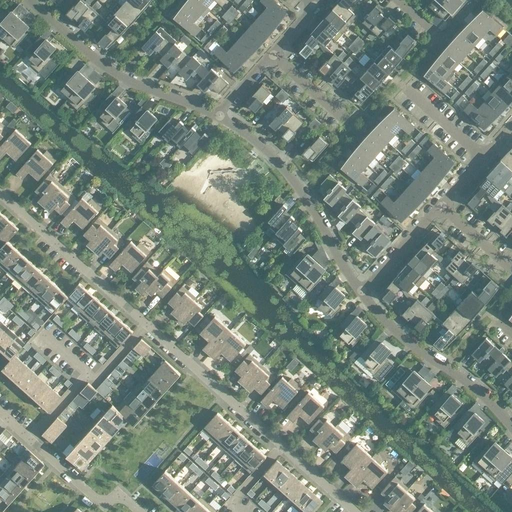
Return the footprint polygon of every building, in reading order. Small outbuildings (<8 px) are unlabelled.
[(89,5),(85,1),(83,0),(79,0),(80,0),(75,6),(74,5),(67,13),(73,19),(75,17),(77,19),(89,5)] [(144,11),(131,0),(120,0),(118,2),(122,6),(137,19),(141,14),(140,12),(142,10),(143,11),(144,11)] [(147,0),(131,0),(144,11),(148,5),(147,4),(149,2),(150,3),(151,2),(147,0)] [(186,2),(200,15),(207,7),(198,0),(187,0),(186,2)] [(246,0),(241,6),(245,10),(253,0),(246,0)] [(273,0),(262,0),(261,2),(268,8),(268,7),(282,20),(288,12),(283,8),(282,9),(279,6),(280,5),(273,0)] [(340,0),(340,1),(355,15),(359,11),(350,7),(355,2),(356,2),(357,0),(340,0)] [(433,0),(429,5),(429,6),(431,4),(433,5),(431,8),(437,13),(448,0),(433,0)] [(448,0),(437,13),(443,18),(445,16),(447,17),(445,19),(445,20),(450,15),(452,17),(452,18),(468,0),(467,0),(466,0),(448,0)] [(97,1),(92,7),(96,11),(101,5),(97,1)] [(358,17),(355,15),(340,1),(335,6),(336,7),(334,10),(333,8),(332,9),(350,25),(358,17)] [(137,19),(122,6),(118,2),(111,10),(115,14),(129,27),(134,22),(133,20),(135,18),(136,19),(137,19)] [(186,2),(179,10),(193,22),(200,15),(186,2),(185,2),(186,2)] [(369,15),(364,20),(359,11),(355,15),(358,17),(363,22),(362,22),(366,25),(370,29),(383,15),(381,13),(382,11),(376,5),(368,14),(369,15)] [(230,24),(239,13),(232,6),(222,17),(230,24)] [(92,21),(97,16),(103,24),(106,21),(104,19),(99,14),(96,11),(92,7),(79,21),(81,23),(79,25),(86,30),(93,22),(92,21)] [(268,8),(262,15),(276,28),(276,27),(282,20),(268,7),(268,8)] [(350,25),(332,9),(328,14),(329,15),(327,18),(325,16),(325,17),(343,33),(350,25)] [(475,16),(489,28),(489,29),(497,36),(505,27),(504,26),(491,15),(490,17),(487,14),(488,13),(483,9),(475,16)] [(129,27),(115,14),(111,10),(104,19),(106,21),(122,35),(127,30),(125,28),(127,26),(129,27)] [(194,35),(200,28),(193,22),(179,10),(174,17),(179,22),(179,21),(182,24),(181,24),(194,35)] [(0,40),(0,41),(20,19),(15,14),(13,16),(11,14),(13,12),(12,11),(7,16),(5,14),(6,14),(5,13),(0,19),(0,40),(0,41),(0,40)] [(262,15),(255,23),(269,36),(269,35),(275,28),(276,28),(262,15)] [(489,28),(475,16),(468,24),(482,37),(489,29),(489,28)] [(343,33),(325,17),(320,22),(322,23),(320,26),(318,24),(318,25),(333,38),(340,30),(343,34),(343,33)] [(372,31),(376,34),(380,38),(380,37),(385,42),(388,44),(391,40),(382,35),(387,30),(387,31),(395,22),(389,17),(387,19),(385,17),(372,31)] [(20,19),(0,41),(0,42),(4,37),(12,44),(11,45),(12,45),(15,47),(14,48),(28,33),(27,32),(26,33),(24,31),(29,26),(28,26),(26,28),(24,26),(26,24),(20,19)] [(207,31),(211,34),(221,24),(217,20),(207,31)] [(99,42),(105,48),(107,46),(109,48),(122,35),(106,21),(103,24),(112,29),(107,34),(106,34),(99,42)] [(255,23),(248,30),(263,43),(262,42),(268,35),(269,36),(255,23)] [(482,37),(468,24),(460,33),(474,45),(482,37)] [(333,38),(318,25),(313,30),(314,31),(312,34),(311,33),(325,46),(333,38)] [(365,34),(370,29),(366,25),(361,31),(365,34)] [(160,26),(142,47),(147,52),(149,49),(152,52),(150,54),(155,49),(157,50),(163,56),(164,56),(173,46),(175,44),(177,41),(160,26)] [(213,36),(217,40),(227,29),(223,26),(213,36)] [(248,30),(241,38),(256,51),(255,50),(261,43),(262,44),(263,43),(248,30)] [(376,34),(372,31),(367,36),(371,40),(376,34)] [(302,50),(300,52),(306,57),(314,49),(313,48),(318,43),(323,51),(326,48),(325,46),(311,33),(300,48),(302,50)] [(474,45),(460,33),(452,41),(466,54),(474,45)] [(401,43),(396,48),(391,40),(388,44),(403,58),(415,44),(412,42),(414,40),(408,34),(400,42),(401,43)] [(511,37),(511,35),(510,34),(503,41),(506,44),(511,37)] [(38,73),(39,73),(53,58),(52,57),(51,58),(48,56),(56,47),(55,47),(54,48),(49,42),(48,43),(45,41),(47,40),(47,39),(45,41),(40,37),(41,36),(41,35),(24,54),(25,53),(30,58),(29,58),(30,59),(31,58),(34,61),(30,64),(39,72),(38,73)] [(186,48),(190,39),(183,35),(179,44),(186,48)] [(357,46),(362,40),(358,37),(353,42),(357,46)] [(241,38),(234,45),(248,58),(249,58),(248,58),(255,51),(256,51),(241,38)] [(366,44),(363,41),(362,40),(357,46),(361,49),(366,44)] [(466,54),(452,41),(445,50),(459,62),(466,54)] [(352,51),(357,46),(353,42),(348,48),(352,51)] [(403,58),(388,44),(385,42),(389,45),(382,53),(396,66),(401,61),(400,60),(402,57),(403,58)] [(499,42),(494,48),(498,51),(503,46),(499,42)] [(175,44),(173,46),(164,56),(163,56),(160,60),(165,64),(167,62),(170,64),(168,66),(169,67),(173,61),(175,63),(182,68),(182,69),(191,58),(175,44)] [(228,53),(241,65),(248,58),(248,59),(248,58),(234,45),(228,53)] [(221,46),(214,54),(227,65),(227,64),(230,67),(229,67),(234,72),(241,65),(228,53),(221,46)] [(356,55),(361,49),(357,46),(352,51),(356,55)] [(319,69),(325,74),(327,73),(329,74),(342,60),(338,57),(334,54),(326,48),(323,51),(332,56),(327,61),(327,60),(319,69)] [(493,57),(498,51),(494,48),(489,53),(493,57)] [(504,48),(500,53),(504,57),(509,52),(504,48)] [(459,62),(445,50),(437,58),(451,71),(459,62)] [(343,51),(338,57),(342,60),(347,55),(343,51)] [(396,66),(382,53),(375,61),(371,58),(389,74),(394,69),(392,68),(394,65),(396,67),(396,66)] [(499,63),(504,57),(500,53),(495,59),(499,63)] [(193,56),(191,58),(182,69),(182,68),(178,72),(184,77),(186,74),(188,76),(186,79),(187,79),(192,74),(193,75),(196,72),(203,78),(210,71),(209,70),(193,56)] [(349,57),(344,62),(348,66),(353,60),(349,57)] [(389,74),(371,58),(364,66),(382,82),(386,77),(385,76),(387,73),(389,75),(389,74)] [(451,71),(437,58),(430,67),(443,79),(444,79),(447,82),(455,74),(451,71)] [(483,59),(478,65),(483,69),(487,63),(483,59)] [(345,77),(350,71),(355,80),(358,76),(356,74),(351,70),(351,69),(348,66),(344,62),(331,76),(333,78),(332,80),(338,86),(346,77),(345,77)] [(478,74),(483,69),(478,65),(474,70),(478,74)] [(489,65),(484,70),(489,74),(493,68),(489,65)] [(382,82),(364,66),(356,74),(358,76),(374,90),(379,85),(378,84),(380,82),(381,83),(382,82)] [(443,79),(430,67),(424,75),(429,79),(429,78),(432,81),(430,83),(435,87),(436,86),(444,93),(451,85),(447,82),(444,79),(443,79)] [(211,68),(209,70),(210,71),(203,78),(197,84),(202,89),(204,87),(207,89),(205,91),(205,92),(210,86),(212,88),(212,87),(219,94),(228,83),(211,68)] [(484,79),(489,74),(484,70),(480,76),(484,79)] [(66,101),(87,78),(81,73),(79,75),(77,73),(79,71),(78,71),(74,76),(71,74),(72,73),(71,73),(58,88),(59,88),(60,87),(62,89),(61,90),(62,90),(70,96),(66,101)] [(359,101),(361,103),(374,90),(358,76),(355,80),(364,84),(359,90),(358,89),(351,97),(357,103),(359,101)] [(468,76),(463,82),(467,85),(472,80),(468,76)] [(511,79),(508,76),(501,84),(498,81),(497,81),(511,94),(511,79)] [(87,78),(66,101),(67,101),(67,100),(78,110),(77,110),(77,111),(94,93),(93,92),(93,93),(90,91),(95,86),(94,85),(92,87),(90,85),(92,83),(87,78)] [(511,100),(511,94),(497,81),(490,90),(507,106),(511,100)] [(462,91),(467,85),(463,82),(458,87),(462,91)] [(474,82),(469,87),(473,91),(478,85),(474,82)] [(250,106),(256,111),(263,103),(263,102),(271,93),(262,85),(248,101),(251,104),(250,106)] [(453,86),(447,92),(451,96),(457,89),(453,86)] [(469,96),(473,91),(469,87),(464,93),(469,96)] [(278,101),(286,93),(282,89),(275,97),(278,101)] [(507,106),(490,90),(489,90),(493,93),(486,102),(499,114),(507,106)] [(457,91),(450,98),(453,101),(460,93),(457,91)] [(109,130),(110,131),(124,115),(123,114),(122,116),(119,113),(127,104),(126,104),(125,105),(120,100),(119,101),(116,99),(118,97),(117,96),(116,98),(111,94),(112,93),(111,92),(95,111),(96,111),(101,115),(100,116),(101,116),(101,115),(104,118),(101,121),(110,129),(109,130)] [(289,96),(286,93),(278,101),(282,104),(289,96)] [(462,95),(455,103),(458,106),(465,98),(462,95)] [(499,114),(486,102),(478,110),(492,123),(499,114)] [(478,110),(471,104),(464,111),(472,118),(471,119),(476,124),(477,122),(480,124),(480,125),(485,129),(492,123),(478,110)] [(139,143),(140,144),(154,128),(153,128),(152,129),(149,126),(157,118),(156,117),(155,118),(150,113),(149,114),(146,112),(148,110),(146,112),(141,107),(142,106),(125,124),(126,125),(126,124),(131,128),(130,129),(131,130),(132,129),(135,131),(132,135),(140,143),(139,143)] [(281,130),(295,114),(287,107),(278,116),(277,116),(270,124),(276,130),(278,128),(281,130)] [(394,108),(387,114),(401,127),(408,133),(414,126),(402,115),(401,115),(398,113),(399,112),(394,108)] [(295,114),(281,130),(284,133),(282,135),(289,141),(296,132),(295,131),(304,122),(295,114)] [(387,114),(380,122),(394,134),(401,127),(387,114)] [(171,117),(156,134),(163,140),(165,138),(168,140),(183,123),(180,120),(178,123),(171,117)] [(311,130),(319,122),(315,118),(308,126),(311,130)] [(0,121),(0,140),(9,130),(0,121)] [(315,133),(322,125),(319,122),(311,130),(315,133)] [(380,122),(374,129),(387,142),(394,134),(380,122)] [(183,123),(168,140),(175,146),(177,144),(181,147),(196,129),(192,126),(190,129),(183,123)] [(416,136),(420,130),(416,127),(411,133),(416,136)] [(16,129),(0,146),(0,158),(1,159),(7,151),(17,160),(31,143),(16,129)] [(202,135),(196,129),(181,147),(187,152),(189,150),(193,153),(208,136),(205,133),(202,135)] [(374,129),(367,137),(380,149),(387,142),(374,129)] [(420,131),(414,139),(417,141),(423,134),(420,131)] [(310,145),(302,153),(309,159),(310,157),(314,160),(328,144),(320,136),(311,146),(310,145)] [(422,146),(429,139),(426,136),(419,143),(422,146)] [(367,137),(360,145),(374,157),(380,149),(367,137)] [(411,139),(401,150),(405,154),(415,143),(411,139)] [(435,144),(428,151),(435,158),(449,170),(455,162),(452,159),(450,158),(449,159),(446,156),(447,155),(435,144)] [(360,145),(353,152),(367,164),(374,157),(360,145)] [(417,145),(408,156),(412,160),(422,149),(417,145)] [(38,149),(16,173),(23,179),(30,171),(39,180),(57,160),(47,151),(43,154),(38,149)] [(353,152),(346,160),(360,172),(367,164),(353,152)] [(511,155),(508,152),(503,157),(504,158),(502,160),(501,159),(500,160),(511,170),(511,155)] [(407,163),(399,156),(389,167),(397,174),(407,163)] [(165,158),(160,162),(166,168),(171,164),(165,158)] [(435,158),(428,165),(443,177),(449,170),(435,158)] [(360,172),(346,160),(341,167),(346,172),(346,171),(349,173),(349,174),(361,185),(367,178),(360,172)] [(511,175),(511,170),(500,160),(496,165),(497,166),(495,168),(493,167),(493,168),(508,181),(511,175)] [(428,165),(422,173),(436,185),(443,177),(428,165)] [(508,181),(493,168),(488,173),(490,174),(488,176),(486,175),(486,176),(501,189),(508,181)] [(384,170),(374,181),(378,184),(388,173),(384,170)] [(422,173),(415,180),(429,193),(436,185),(422,173)] [(49,174),(35,190),(42,196),(38,200),(45,206),(63,186),(49,174)] [(332,206),(338,199),(337,199),(344,192),(345,192),(346,190),(329,174),(320,185),(327,191),(329,193),(324,198),(324,199),(326,196),(329,199),(327,201),(332,206)] [(390,175),(380,186),(384,190),(394,179),(390,175)] [(501,189),(486,176),(481,181),(483,182),(480,184),(479,183),(479,184),(495,198),(497,200),(494,197),(501,189)] [(415,180),(408,188),(422,200),(429,193),(415,180)] [(373,183),(367,191),(370,193),(376,186),(373,183)] [(481,199),(486,193),(491,202),(495,198),(479,184),(468,198),(470,200),(468,202),(474,208),(482,199),(481,199)] [(63,186),(45,206),(51,212),(55,208),(62,214),(76,198),(63,186)] [(375,198),(382,191),(379,188),(372,195),(375,198)] [(408,188),(402,195),(415,208),(422,200),(408,188)] [(361,206),(345,192),(344,192),(337,199),(338,199),(344,205),(341,208),(343,210),(338,215),(339,216),(341,213),(343,216),(341,218),(346,223),(350,219),(349,219),(359,208),(359,209),(361,206)] [(279,195),(274,200),(279,204),(283,199),(279,195)] [(395,203),(394,203),(408,215),(415,208),(402,195),(395,203)] [(388,196),(381,204),(394,215),(394,214),(397,217),(402,222),(408,215),(394,203),(395,203),(388,196)] [(82,197),(61,221),(68,227),(74,219),(83,228),(101,208),(91,199),(88,202),(82,197)] [(509,211),(506,208),(502,204),(502,205),(497,200),(495,198),(491,202),(500,206),(495,212),(495,211),(487,219),(493,225),(495,223),(497,225),(510,211),(509,211)] [(284,204),(268,221),(272,224),(270,227),(276,233),(291,216),(285,210),(287,207),(284,204)] [(375,223),(359,209),(359,208),(349,219),(350,219),(356,225),(357,227),(353,232),(355,230),(358,233),(356,235),(361,240),(364,236),(373,225),(373,226),(375,223)] [(511,213),(500,227),(502,229),(500,231),(506,236),(511,229),(511,213)] [(3,215),(0,218),(0,233),(11,222),(3,215)] [(291,216),(276,233),(280,236),(280,235),(286,240),(287,241),(299,227),(292,222),(295,219),(291,216)] [(98,218),(84,234),(91,240),(87,244),(93,250),(111,230),(98,218)] [(11,222),(0,233),(0,237),(6,242),(6,243),(7,241),(8,241),(11,237),(19,229),(18,228),(11,222)] [(390,240),(373,226),(373,225),(364,236),(370,242),(372,243),(367,249),(370,247),(372,249),(370,252),(375,257),(390,240)] [(287,241),(286,240),(283,244),(287,247),(288,246),(294,252),(306,239),(300,233),(302,230),(299,227),(287,241)] [(111,230),(93,250),(100,256),(104,251),(111,257),(125,242),(111,230)] [(436,234),(423,247),(437,259),(439,260),(442,257),(433,252),(438,247),(439,248),(446,239),(440,234),(438,236),(436,234)] [(0,264),(15,248),(8,241),(7,241),(6,243),(6,242),(0,248),(0,264)] [(131,241),(110,265),(116,270),(123,263),(132,272),(147,255),(131,241)] [(437,259),(423,247),(418,252),(419,253),(417,255),(416,254),(415,254),(430,268),(437,259)] [(15,248),(0,264),(0,266),(7,272),(23,255),(15,248)] [(452,260),(447,265),(442,257),(439,260),(446,267),(446,268),(449,271),(453,274),(466,260),(464,258),(465,256),(459,251),(451,259),(452,260)] [(301,257),(286,274),(297,284),(316,262),(311,257),(309,259),(307,257),(309,255),(308,254),(303,260),(301,257)] [(430,268),(415,254),(411,260),(412,261),(410,263),(408,262),(426,279),(427,278),(423,275),(430,268)] [(23,255),(7,272),(15,279),(30,262),(23,255)] [(30,262),(15,279),(22,286),(38,268),(30,262)] [(147,262),(133,277),(139,283),(135,288),(142,294),(146,289),(162,271),(160,273),(147,262)] [(316,262),(297,284),(308,294),(323,277),(320,274),(325,269),(324,269),(322,271),(320,269),(322,267),(316,262)] [(426,279),(408,262),(403,268),(405,269),(403,271),(401,270),(401,271),(419,287),(426,279)] [(455,276),(459,280),(463,283),(468,287),(470,289),(474,286),(465,281),(470,276),(478,268),(472,262),(470,264),(468,262),(455,276)] [(38,268),(22,286),(30,293),(45,275),(38,268)] [(146,289),(152,295),(156,291),(163,297),(172,287),(167,283),(171,279),(162,271),(146,289)] [(419,287),(401,271),(396,276),(398,277),(396,279),(394,278),(394,279),(410,293),(412,295),(409,291),(415,284),(419,287)] [(453,274),(449,271),(444,276),(448,280),(453,274)] [(45,275),(30,293),(37,300),(53,282),(45,275)] [(459,280),(455,276),(450,282),(454,285),(459,280)] [(385,295),(383,297),(389,303),(397,294),(396,294),(401,288),(406,297),(410,293),(394,279),(383,293),(385,295)] [(484,289),(479,294),(474,286),(470,289),(486,303),(498,289),(495,287),(497,285),(491,280),(483,288),(484,289)] [(45,307),(61,289),(53,282),(37,300),(45,307)] [(440,291),(445,286),(441,282),(436,288),(440,291)] [(79,283),(68,296),(67,297),(75,304),(87,290),(79,283)] [(330,283),(318,297),(323,301),(320,305),(332,317),(341,307),(337,303),(345,295),(344,295),(344,296),(338,290),(337,292),(335,289),(337,288),(336,287),(334,289),(329,285),(330,284),(330,283)] [(182,286),(168,301),(175,307),(171,312),(178,318),(196,297),(182,286)] [(444,295),(449,289),(445,286),(440,291),(444,295)] [(486,303),(470,289),(468,287),(468,288),(472,291),(465,299),(479,312),(484,306),(483,305),(485,303),(486,304),(486,303)] [(435,297),(440,291),(436,288),(431,293),(435,297)] [(61,289),(45,307),(53,314),(67,297),(68,296),(61,289)] [(87,290),(75,304),(82,311),(79,314),(95,297),(87,290)] [(444,295),(440,291),(435,297),(439,300),(444,295)] [(410,306),(402,314),(408,320),(410,318),(412,320),(425,306),(421,302),(417,299),(417,300),(412,295),(410,293),(406,297),(415,301),(410,307),(410,306)] [(9,301),(4,296),(0,300),(1,301),(0,301),(5,305),(5,306),(9,301)] [(95,297),(79,314),(87,321),(102,304),(95,297)] [(196,297),(178,318),(184,323),(188,319),(195,325),(204,315),(199,311),(202,307),(194,300),(196,298),(196,297)] [(421,302),(425,306),(430,300),(426,297),(421,302)] [(479,312),(465,299),(457,307),(472,320),(477,314),(475,313),(477,311),(479,312)] [(13,305),(9,301),(5,306),(9,309),(10,309),(13,305)] [(427,308),(431,311),(436,306),(432,302),(427,308)] [(102,304),(87,321),(87,322),(90,318),(97,324),(94,328),(110,311),(102,304)] [(472,320),(457,307),(450,315),(465,328),(469,322),(468,321),(470,319),(472,320)] [(26,313),(21,308),(17,312),(22,317),(26,313)] [(415,326),(421,331),(429,323),(428,322),(433,317),(438,325),(442,322),(439,320),(434,315),(435,315),(431,311),(427,308),(414,322),(417,324),(415,326)] [(110,311),(94,328),(102,335),(118,317),(110,311)] [(351,312),(338,327),(339,327),(340,326),(344,330),(340,335),(341,335),(349,342),(349,343),(350,342),(353,345),(352,346),(352,347),(364,334),(363,334),(362,335),(359,332),(366,324),(366,323),(365,324),(359,319),(358,320),(356,318),(358,316),(357,316),(356,318),(351,314),(352,312),(351,312)] [(31,317),(26,313),(22,317),(27,321),(31,317)] [(61,319),(56,315),(53,319),(57,323),(61,319)] [(465,328),(450,315),(443,322),(440,319),(439,320),(442,322),(457,336),(462,330),(461,329),(463,327),(464,328),(465,328)] [(215,316),(200,333),(209,341),(203,348),(209,354),(230,330),(215,316)] [(118,317),(102,335),(106,331),(113,338),(109,341),(109,342),(125,324),(118,317)] [(66,323),(61,319),(57,323),(62,327),(66,323)] [(41,326),(36,322),(32,326),(38,331),(41,326)] [(444,348),(457,336),(442,322),(438,325),(447,330),(442,335),(442,334),(434,343),(440,348),(442,347),(444,348)] [(0,341),(10,330),(3,323),(0,325),(0,341)] [(125,324),(109,342),(117,349),(133,331),(125,324)] [(76,333),(70,327),(66,332),(72,337),(76,333)] [(31,329),(27,333),(32,337),(36,333),(31,329)] [(18,336),(10,330),(0,341),(0,349),(3,353),(18,336)] [(246,344),(230,330),(209,354),(215,359),(222,352),(231,360),(246,344)] [(81,337),(76,333),(72,337),(77,341),(81,337)] [(3,353),(11,359),(11,360),(15,355),(23,347),(26,344),(18,336),(3,353)] [(383,358),(390,351),(384,345),(383,346),(381,344),(382,342),(380,344),(375,340),(376,339),(376,338),(359,357),(360,357),(361,356),(365,360),(365,361),(365,362),(366,361),(369,364),(366,367),(374,375),(374,376),(375,375),(380,380),(379,381),(380,381),(394,366),(393,365),(392,366),(387,362),(388,360),(387,361),(383,358)] [(487,357),(493,363),(503,353),(486,338),(471,354),(477,359),(479,356),(482,359),(485,356),(487,357)] [(151,347),(141,339),(134,347),(143,356),(151,347)] [(91,346),(87,342),(83,347),(88,351),(91,346)] [(26,344),(23,347),(27,351),(31,346),(27,343),(26,344)] [(96,351),(91,346),(88,351),(92,355),(96,351)] [(350,356),(355,360),(362,351),(358,347),(350,356)] [(38,360),(42,356),(37,352),(33,356),(38,360)] [(132,362),(136,358),(129,352),(126,356),(132,362)] [(511,361),(503,353),(493,363),(488,369),(493,373),(495,371),(498,374),(501,371),(503,372),(506,369),(511,374),(511,361)] [(249,354),(235,369),(242,375),(238,380),(245,386),(263,366),(249,354)] [(11,360),(11,359),(7,364),(2,369),(3,370),(10,376),(23,362),(15,355),(11,360)] [(46,360),(42,356),(38,360),(43,364),(46,360)] [(107,360),(102,356),(98,360),(103,365),(107,360)] [(124,370),(128,366),(122,360),(118,364),(124,370)] [(165,360),(158,369),(173,383),(180,375),(181,374),(165,360)] [(23,362),(10,376),(18,383),(30,369),(23,362)] [(429,380),(435,373),(424,364),(420,369),(425,373),(423,375),(429,380)] [(53,374),(57,370),(52,366),(49,370),(53,374)] [(263,366),(245,386),(251,391),(255,387),(262,393),(276,377),(263,366)] [(30,369),(18,383),(25,390),(38,376),(30,369)] [(117,378),(120,374),(114,369),(111,373),(117,378)] [(173,383),(158,369),(150,377),(165,391),(173,383)] [(58,378),(62,374),(57,370),(53,374),(58,378)] [(402,400),(402,401),(422,378),(417,373),(415,375),(413,373),(415,371),(414,371),(410,376),(407,374),(408,373),(407,372),(391,391),(392,391),(392,390),(403,400),(402,400)] [(38,376),(25,390),(33,397),(45,383),(38,376)] [(107,377),(103,381),(109,387),(113,383),(107,377)] [(165,391),(150,377),(143,386),(139,382),(139,383),(158,400),(165,391)] [(282,377),(261,400),(268,406),(274,399),(283,407),(301,387),(291,378),(288,382),(282,377)] [(422,378),(402,401),(403,400),(413,409),(413,410),(429,392),(428,393),(426,391),(431,385),(430,385),(428,387),(426,385),(428,383),(422,378)] [(68,379),(64,383),(69,388),(73,384),(68,379)] [(112,390),(109,387),(103,381),(96,390),(97,391),(105,398),(112,390)] [(45,383),(33,397),(40,403),(53,389),(45,383)] [(97,391),(96,390),(88,383),(80,391),(90,400),(97,391)] [(158,400),(139,383),(131,391),(150,408),(158,400)] [(53,389),(40,403),(48,410),(61,397),(53,389)] [(446,390),(429,409),(430,409),(431,408),(435,413),(435,414),(436,413),(439,416),(436,419),(445,427),(444,428),(458,413),(458,412),(457,414),(453,411),(461,402),(460,402),(460,403),(454,398),(453,399),(451,397),(452,395),(452,394),(450,396),(445,392),(446,391),(446,390)] [(90,400),(80,391),(73,400),(79,406),(82,408),(90,400)] [(150,408),(131,391),(124,400),(142,417),(150,408)] [(308,392),(287,416),(294,422),(300,414),(310,423),(324,406),(308,392)] [(79,406),(73,400),(69,404),(75,410),(79,406)] [(124,400),(116,408),(128,419),(127,419),(134,425),(142,417),(124,400)] [(116,408),(113,405),(105,413),(101,410),(120,427),(127,419),(128,419),(116,408)] [(68,418),(71,414),(65,408),(61,412),(68,418)] [(469,409),(453,427),(453,428),(454,427),(458,431),(458,432),(459,431),(462,434),(459,438),(468,445),(467,446),(467,447),(481,431),(480,432),(477,429),(484,421),(484,420),(483,421),(477,416),(476,417),(474,415),(476,413),(475,413),(473,414),(469,410),(470,409),(469,409)] [(120,427),(101,410),(94,419),(112,436),(120,427)] [(202,430),(210,437),(226,420),(218,413),(217,412),(202,430)] [(59,434),(67,425),(57,417),(50,425),(59,434)] [(112,436),(94,419),(86,427),(105,444),(112,436)] [(313,439),(319,445),(337,425),(337,424),(335,427),(327,419),(323,423),(319,419),(310,428),(317,434),(313,439)] [(226,420),(210,437),(218,445),(234,427),(226,420)] [(59,434),(50,425),(42,434),(51,443),(59,434)] [(337,425),(319,445),(326,451),(330,446),(337,452),(351,436),(337,425)] [(105,444),(86,427),(78,436),(97,453),(105,444)] [(234,427),(218,445),(226,452),(242,434),(234,427)] [(11,435),(4,429),(1,433),(8,439),(11,435)] [(242,434),(226,452),(234,459),(250,442),(242,434)] [(97,453),(78,436),(82,439),(74,447),(90,461),(97,453)] [(250,442),(234,459),(242,466),(258,449),(250,442)] [(488,444),(472,462),(473,463),(473,462),(484,471),(483,472),(504,450),(498,445),(496,447),(494,445),(496,443),(495,442),(491,447),(488,445),(489,445),(488,444)] [(67,455),(75,446),(71,443),(63,451),(67,455)] [(345,475),(351,481),(375,454),(375,453),(372,457),(357,443),(342,460),(351,468),(345,475)] [(193,451),(187,446),(184,450),(189,455),(193,451)] [(25,447),(18,456),(35,472),(43,463),(25,447)] [(90,461),(74,447),(66,456),(82,470),(90,461)] [(258,449),(242,466),(251,474),(266,456),(258,449)] [(504,450),(483,472),(484,472),(495,481),(494,482),(511,464),(510,464),(507,462),(511,457),(509,459),(507,457),(509,455),(504,450)] [(187,457),(181,452),(178,456),(183,461),(187,457)] [(375,454),(351,481),(357,487),(364,479),(373,488),(388,471),(380,464),(383,461),(375,454)] [(35,472),(18,456),(21,459),(15,467),(11,464),(28,480),(35,472)] [(204,461),(199,456),(195,460),(200,465),(204,461)] [(261,478),(269,485),(285,467),(277,460),(261,478)] [(209,466),(204,461),(200,465),(205,470),(209,466)] [(194,471),(198,467),(193,462),(189,467),(194,471)] [(28,480),(11,464),(3,472),(21,488),(28,480)] [(203,472),(198,467),(194,471),(199,476),(203,472)] [(285,467),(269,485),(276,492),(292,474),(285,467)] [(153,485),(161,492),(174,478),(165,470),(153,484),(153,485)] [(220,475),(215,471),(211,475),(216,479),(220,475)] [(21,488),(3,472),(0,475),(0,483),(14,496),(21,488)] [(292,474),(276,492),(277,492),(280,488),(287,495),(300,481),(292,474)] [(225,480),(220,475),(216,479),(221,484),(225,480)] [(384,502),(390,508),(408,488),(395,476),(381,492),(388,498),(384,502)] [(210,486),(214,482),(209,477),(205,481),(210,486)] [(174,478),(161,492),(169,499),(182,485),(174,478)] [(300,481),(287,495),(294,501),(291,505),(292,505),(307,488),(300,481)] [(219,486),(214,482),(210,486),(215,491),(219,486)] [(14,496),(0,483),(0,497),(7,504),(14,496)] [(182,485),(169,499),(177,506),(190,492),(182,485)] [(236,490),(231,485),(227,489),(232,495),(236,490)] [(307,488),(292,505),(299,511),(315,494),(307,488)] [(408,488),(390,508),(394,511),(398,511),(401,510),(403,511),(410,511),(416,506),(411,502),(415,498),(407,491),(409,488),(408,488)] [(193,489),(190,492),(177,506),(183,511),(186,511),(201,496),(193,489)] [(251,489),(247,493),(252,497),(255,494),(251,489)] [(230,496),(225,491),(221,496),(227,501),(230,496)] [(315,494),(299,511),(313,511),(323,502),(315,494)] [(201,496),(186,511),(201,511),(209,503),(201,496)] [(262,507),(266,503),(262,499),(258,503),(262,507)] [(209,503),(201,511),(216,511),(218,511),(209,503)] [(271,507),(266,503),(262,507),(267,511),(271,507)]
